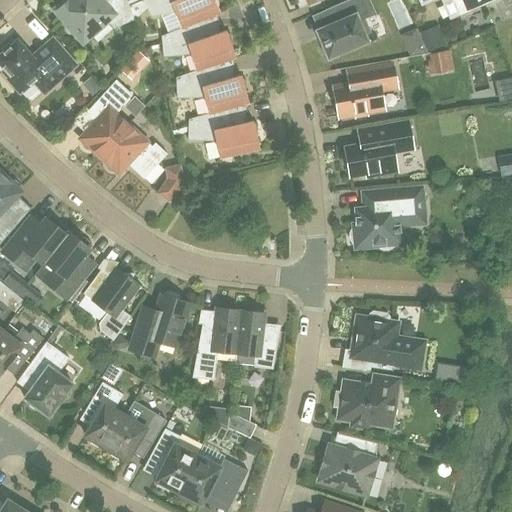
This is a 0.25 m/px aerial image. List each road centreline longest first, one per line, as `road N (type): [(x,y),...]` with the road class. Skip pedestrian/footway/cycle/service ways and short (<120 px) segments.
road 1 (residential): [(313,281),(178,259),(76,190),(0,117)]
road 2 (residential): [(313,281),(305,138),(265,0)]
road 3 (residential): [(265,511),(294,421),(313,281)]
road 4 (residential): [(131,511),(0,429)]
